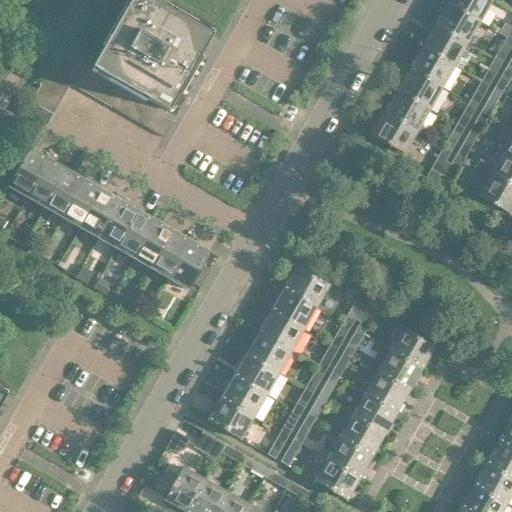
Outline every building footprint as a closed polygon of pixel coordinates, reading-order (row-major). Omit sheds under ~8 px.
[(154,103),(165,109),(175,115),(186,97),(177,92),(210,36),(147,0),(130,0),(91,67),(93,68),(103,74),(114,80),(124,86),(134,92),(144,97),(154,103)] [(490,1),(487,0),(448,0),(445,6),(477,24),(490,1)] [(477,24),(445,6),(433,28),(464,46),(477,24)] [(433,28),(420,49),(452,67),(464,46),(433,28)] [(511,43),(504,39),(492,61),(500,65),(511,44),(511,43)] [(65,94),(70,84),(69,84),(82,61),(60,49),(41,80),(65,94)] [(439,89),(452,67),(420,49),(408,71),(439,89)] [(70,84),(80,90),(93,68),(91,67),(82,61),(69,84),(70,84)] [(492,61),(479,83),(487,87),(500,65),(492,61)] [(80,90),(90,96),(103,74),(93,68),(80,90)] [(511,72),(505,68),(492,90),(500,95),(511,74),(511,72)] [(427,111),(439,89),(408,71),(395,93),(427,111)] [(90,96),(101,102),(114,80),(103,74),(90,96)] [(59,104),(65,94),(41,80),(35,91),(59,104)] [(101,102),(111,108),(124,86),(114,80),(101,102)] [(467,104),(475,109),(487,87),(479,83),(467,104)] [(111,108),(121,114),(134,92),(124,86),(111,108)] [(480,112),(488,116),(500,95),(492,90),(480,112)] [(35,91),(29,101),(52,115),(59,104),(35,91)] [(121,114),(131,120),(144,97),(134,92),(121,114)] [(395,93),(383,115),(415,133),(427,111),(395,93)] [(154,103),(144,97),(131,120),(142,126),(154,103)] [(41,136),(52,115),(29,101),(17,122),(41,136)] [(142,126),(152,132),(165,109),(154,103),(142,126)] [(467,104),(454,126),(462,131),(475,109),(467,104)] [(165,109),(152,132),(162,138),(175,115),(165,109)] [(480,112),(467,134),(475,138),(488,116),(480,112)] [(424,138),(415,133),(383,115),(370,137),(402,155),(409,142),(418,147),(424,138)] [(442,148),(450,153),(462,131),(454,126),(442,148)] [(475,138),(467,134),(455,156),(463,160),(475,138)] [(511,159),(511,136),(502,154),(511,159)] [(444,163),(450,153),(442,148),(429,171),(439,176),(440,176),(447,164),(444,163)] [(46,160),(28,150),(6,188),(24,198),(46,160)] [(511,188),(511,159),(502,154),(489,176),(511,188)] [(449,165),(447,164),(440,176),(450,182),(463,160),(455,156),(449,165)] [(64,170),(46,160),(24,198),(43,208),(64,170)] [(43,208),(60,219),(82,181),(64,170),(43,208)] [(429,171),(423,180),(423,181),(433,186),(439,176),(429,171)] [(508,216),(511,208),(511,188),(489,176),(477,198),(508,216)] [(100,191),(82,181),(60,219),(78,229),(100,191)] [(78,229),(96,239),(118,201),(100,191),(78,229)] [(136,211),(118,201),(96,239),(114,249),(136,211)] [(114,249),(131,260),(153,222),(136,211),(114,249)] [(171,232),(153,222),(131,260),(149,270),(171,232)] [(149,270),(167,280),(189,242),(171,232),(149,270)] [(167,280),(185,291),(207,253),(189,242),(167,280)] [(294,268),(281,291),(313,309),(326,286),(294,268)] [(86,284),(91,275),(80,269),(75,278),(86,284)] [(93,290),(104,296),(108,289),(97,282),(93,290)] [(110,298),(126,307),(130,300),(114,291),(110,298)] [(269,312),(301,330),(313,309),(281,291),(269,312)] [(354,301),(341,325),(349,329),(354,321),(356,322),(364,307),(354,301)] [(375,313),(364,307),(356,322),(359,324),(354,332),(362,337),(375,313)] [(269,312),(256,334),(288,352),(301,330),(269,312)] [(336,351),(349,329),(341,325),(328,347),(336,351)] [(401,329),(388,352),(420,370),(433,347),(401,329)] [(349,359),(362,337),(354,332),(341,354),(349,359)] [(276,374),(288,352),(256,334),(244,356),(276,374)] [(324,373),(336,351),(328,347),(316,369),(324,373)] [(420,370),(388,352),(376,373),(407,391),(420,370)] [(337,380),(349,359),(341,354),(329,376),(337,380)] [(263,396),(276,374),(244,356),(232,378),(263,396)] [(311,395),(324,373),(316,369),(303,390),(311,395)] [(358,392),(364,395),(395,413),(407,391),(376,373),(369,386),(363,383),(358,392)] [(324,402),(337,380),(329,376),(316,398),(324,402)] [(251,418),(263,396),(232,378),(219,400),(251,418)] [(299,417),(311,395),(303,390),(291,412),(299,417)] [(364,395),(351,417),(382,435),(395,413),(364,395)] [(312,424),(324,402),(316,398),(304,420),(312,424)] [(238,440),(251,418),(219,400),(206,422),(238,440)] [(291,412),(278,434),(286,439),(299,417),(291,412)] [(370,457),(382,435),(351,417),(338,439),(370,457)] [(291,442),(299,446),(312,424),(304,420),(291,442)] [(511,422),(510,421),(497,443),(511,451),(511,422)] [(180,456),(188,437),(175,431),(166,450),(180,456)] [(213,461),(223,445),(201,432),(192,449),(213,461)] [(274,460),(286,439),(278,434),(266,456),(274,460)] [(338,439),(326,461),(357,479),(370,457),(338,439)] [(287,468),(299,446),(291,442),(279,463),(287,468)] [(485,465),(511,480),(511,451),(497,443),(485,465)] [(245,457),(223,445),(213,461),(215,462),(220,454),(240,465),(245,457)] [(245,457),(240,465),(262,478),(267,470),(245,457)] [(344,501),(357,479),(326,461),(319,474),(310,469),(304,479),(344,501)] [(504,505),(511,490),(511,480),(485,465),(472,487),(504,505)] [(161,500),(181,511),(184,511),(202,482),(179,469),(161,500)] [(289,482),(267,470),(262,478),(284,490),(289,482)] [(213,511),(224,494),(202,482),(184,511),(213,511)] [(311,495),(289,482),(284,490),(306,503),(311,495)] [(465,511),(499,511),(504,505),(472,487),(460,508),(465,511)] [(242,511),(246,507),(224,494),(213,511),(242,511)] [(338,511),(339,511),(311,495),(306,503),(315,508),(313,511),(314,511),(338,511)]
